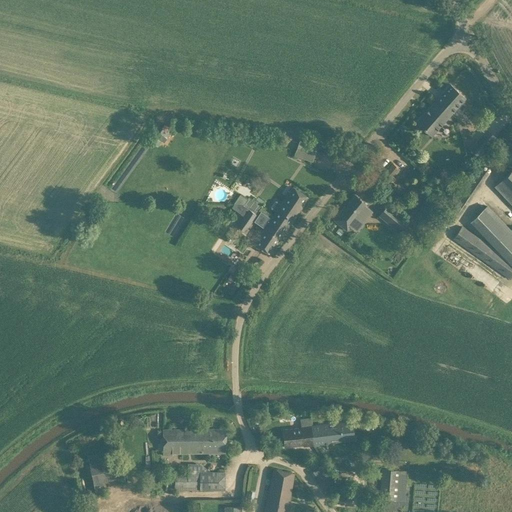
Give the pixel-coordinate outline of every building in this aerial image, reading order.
[(450,84),(433,103),(448,117),(465,98),(450,84)] [(448,117),(433,103),(416,123),(431,136),(448,117)] [(156,137),(163,143),(170,134),(162,129),(156,137)] [(481,136),(469,149),(477,157),(478,157),(490,144),(481,136)] [(295,155),(312,161),(317,146),(300,140),(295,155)] [(396,166),(381,183),(385,186),(400,169),(396,166)] [(479,166),(463,189),(447,213),(457,220),(473,196),(489,172),(479,166)] [(511,169),(506,175),(495,186),(511,204),(511,169)] [(275,201),(271,207),(271,209),(276,212),(273,216),(282,222),(283,221),(289,225),(308,198),(300,192),(292,187),(281,204),(277,201),(275,201)] [(334,220),(347,231),(360,215),(366,219),(372,211),(365,206),(366,204),(355,195),(345,208),(344,207),(334,220)] [(248,197),(243,205),(245,207),(246,208),(256,215),(259,210),(263,204),(253,197),(252,199),(248,197)] [(410,223),(424,232),(437,213),(423,203),(410,223)] [(233,204),(231,207),(246,218),(251,221),(254,218),(266,226),(254,243),(261,248),(268,253),(270,254),(289,225),(283,221),(282,222),(273,216),(266,212),(259,210),(256,215),(246,208),(245,207),(243,205),(242,205),(241,205),(233,204)] [(511,230),(487,205),(441,248),(503,313),(511,304),(511,230)] [(410,223),(395,211),(386,222),(401,234),(410,223)] [(293,429),(283,430),(284,447),(303,445),(303,446),(314,445),(312,425),(311,418),(300,419),(301,428),(293,429)] [(324,424),(312,425),(314,445),(327,443),(353,439),(352,429),(351,421),(324,424)] [(162,452),(225,452),(225,429),(162,429),(162,452)] [(87,456),(96,493),(104,491),(102,482),(117,478),(111,451),(87,456)] [(175,472),(175,490),(225,490),(225,472),(214,472),(200,463),(187,464),(188,471),(176,472),(175,472)] [(334,499),(344,499),(345,465),(335,465),(334,499)] [(264,511),(287,511),(295,473),(273,469),(264,511)] [(382,469),(380,499),(404,501),(407,471),(382,469)]
